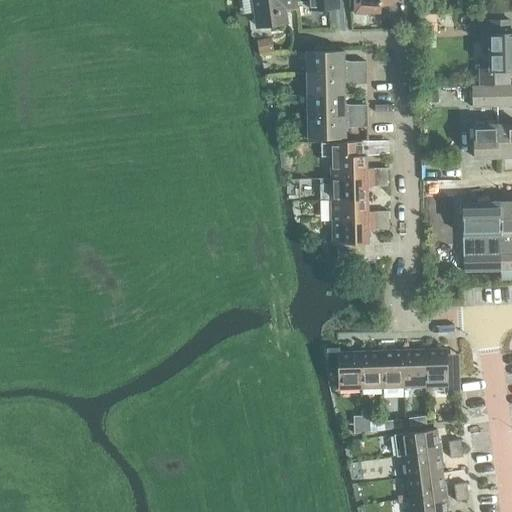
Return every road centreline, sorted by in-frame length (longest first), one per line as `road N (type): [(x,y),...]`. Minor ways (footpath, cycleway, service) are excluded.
road 1 (residential): [(489,317),(423,319),(405,301),(403,50),(388,38),(312,40)]
road 2 (residential): [(489,317),(511,511)]
